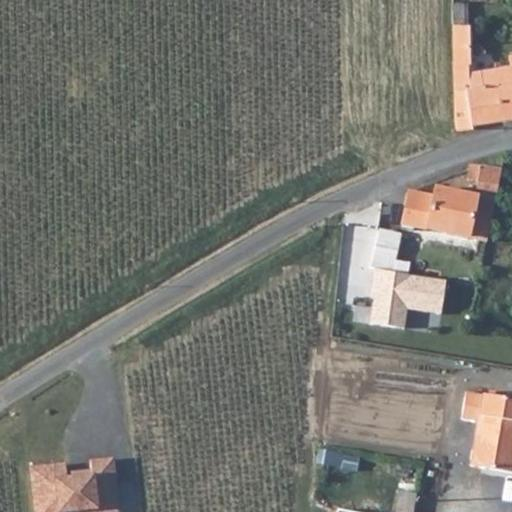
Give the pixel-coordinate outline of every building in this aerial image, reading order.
[(469,52),(468,15),(454,16),(456,131),(472,129),(473,122),(511,116),(511,63),(468,69),(467,54),(469,52)] [(468,183),(478,185),(481,168),(472,167),(468,183)] [(495,201),(501,171),(481,168),(478,185),(475,197),(495,201)] [(491,222),(495,201),(475,197),(435,189),(433,199),(409,194),(402,226),(487,244),(491,222)] [(376,250),(398,256),(401,240),(379,235),(376,250)] [(448,283),(374,270),(369,299),(375,300),(371,326),(404,332),(407,309),(442,315),(448,283)] [(511,402),(469,395),(464,421),(482,425),(474,467),(511,474),(511,402)] [(119,511),(115,460),(93,463),(94,478),(65,481),(64,466),(31,469),(34,511),(119,511)]
